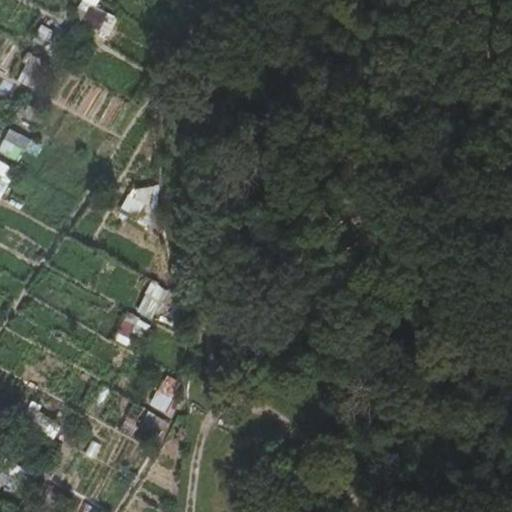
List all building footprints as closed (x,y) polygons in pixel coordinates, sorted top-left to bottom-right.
[(101,29),(110,11),(86,0),(81,0),(74,17),(101,29)] [(53,32),(42,25),(35,38),(46,44),(53,32)] [(9,127),(0,148),(0,149),(33,163),(42,141),(9,127)] [(0,197),(16,167),(0,158),(0,197)] [(11,182),(4,194),(24,204),(30,191),(11,182)] [(134,186),(132,221),(156,222),(157,186),(134,186)] [(151,281),(137,312),(155,320),(169,288),(151,281)] [(133,347),(145,320),(127,312),(115,339),(133,347)] [(177,388),(165,381),(151,405),(164,412),(177,388)] [(0,465),(0,493),(11,500),(28,472),(5,458),(0,465)]
